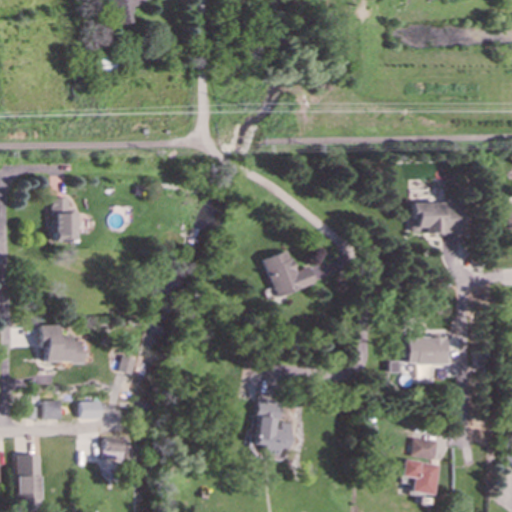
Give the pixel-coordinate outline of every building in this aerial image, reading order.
[(139,0),(104,0),(109,26),(129,23),(126,7),(141,5),(139,0)] [(72,240),(72,209),(64,209),(63,198),(47,198),(48,241),(72,240)] [(405,204),(406,234),(457,234),(456,203),(405,204)] [(511,208),(500,208),(500,229),(511,228),(511,208)] [(291,272),(284,251),(259,259),(272,298),(311,285),(305,268),(291,272)] [(34,348),(41,348),(41,363),(77,363),(77,341),(67,341),(67,336),(54,336),(54,326),(34,326),(34,348)] [(438,337),(399,338),(400,365),(439,364),(438,337)] [(287,424),(273,423),(276,403),(253,400),(250,430),(244,430),(242,451),(274,455),(275,448),(284,449),(287,424)] [(58,401),(41,401),(42,420),(59,419),(58,401)] [(98,402),(78,402),(79,419),(99,419),(98,402)] [(428,461),(432,443),(408,438),(404,456),(428,461)] [(101,439),(101,459),(130,461),(131,445),(121,445),(121,440),(101,439)] [(511,445),(500,457),(511,467),(511,445)] [(13,456),(14,511),(37,510),(36,455),(13,456)] [(407,493),(430,495),(433,464),(398,461),(396,477),(409,478),(407,493)]
